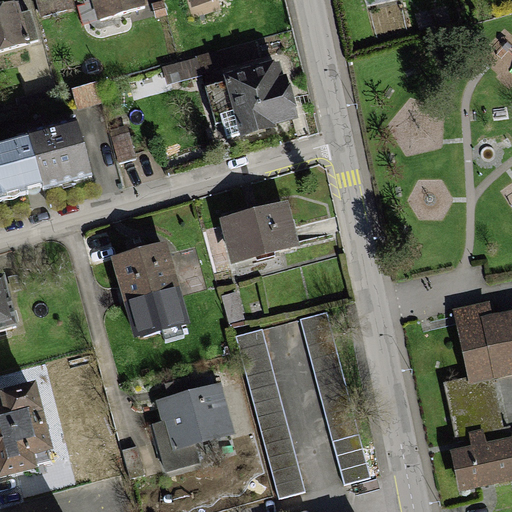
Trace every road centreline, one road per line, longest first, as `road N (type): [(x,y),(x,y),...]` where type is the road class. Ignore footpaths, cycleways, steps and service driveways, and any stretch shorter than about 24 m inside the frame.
road 1 (residential): [(414,511),(341,140)]
road 2 (residential): [(341,140),(0,240)]
road 3 (residential): [(341,140),(308,0)]
